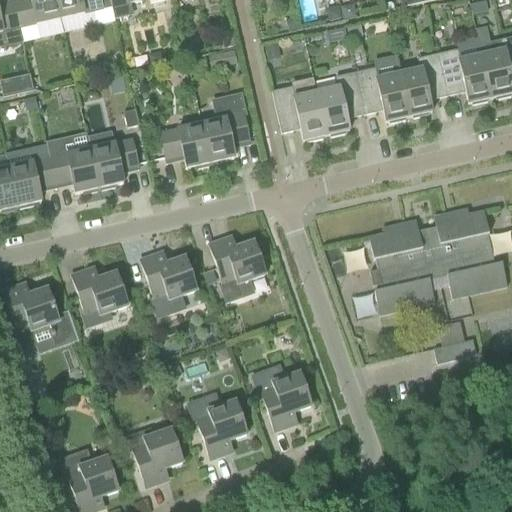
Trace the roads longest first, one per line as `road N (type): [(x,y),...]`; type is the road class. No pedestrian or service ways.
road 1 (residential): [(326,511),(367,483),(370,459),(279,197)]
road 2 (residential): [(279,197),(0,259)]
road 3 (residential): [(279,197),(511,145)]
road 4 (residential): [(176,511),(300,457)]
